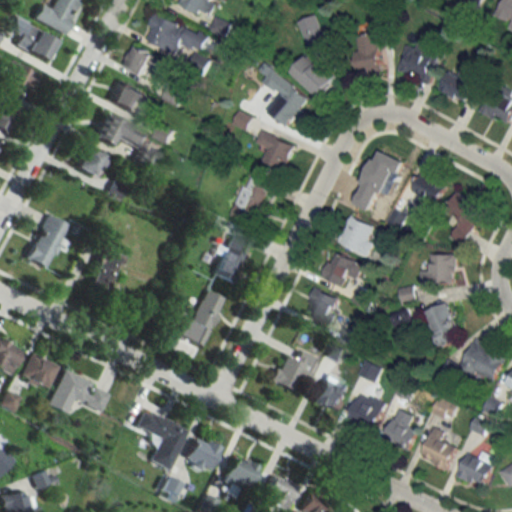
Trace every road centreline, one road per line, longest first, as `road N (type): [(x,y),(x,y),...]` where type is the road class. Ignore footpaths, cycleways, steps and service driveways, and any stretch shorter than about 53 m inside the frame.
road 1 (residential): [(511,311),(496,278),(511,231),(507,178),(402,118),(373,116),(346,135),(213,400)]
road 2 (residential): [(434,511),(0,293)]
road 3 (residential): [(0,216),(112,11)]
